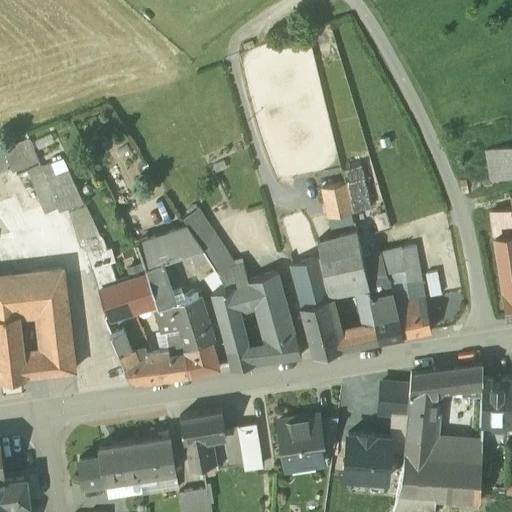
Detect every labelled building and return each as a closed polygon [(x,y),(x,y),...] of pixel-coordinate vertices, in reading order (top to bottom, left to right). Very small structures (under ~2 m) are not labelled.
[(28,139),(0,149),(0,175),(38,161),(28,139)] [(511,145),(485,150),(490,180),(511,176),(511,145)] [(63,159),(40,166),(57,206),(58,209),(67,207),(83,202),(63,159)] [(360,164),(341,168),(344,181),(351,211),(370,207),(360,164)] [(40,166),(39,165),(27,170),(44,211),(57,206),(40,166)] [(344,181),(321,186),(328,216),(351,211),(344,181)] [(83,202),(67,207),(77,239),(97,233),(98,232),(83,202)] [(198,207),(182,217),(187,225),(203,249),(213,263),(224,256),(229,253),(198,207)] [(511,212),(511,207),(492,210),(496,235),(511,232),(511,212)] [(378,227),(388,225),(385,210),(374,212),(378,227)] [(187,225),(136,242),(145,269),(159,264),(203,249),(187,225)] [(355,229),(317,239),(320,255),(321,255),(323,263),(361,254),(355,229)] [(511,232),(496,235),(499,253),(511,251),(511,232)] [(97,233),(77,239),(79,246),(84,245),(91,268),(110,262),(114,260),(111,249),(106,250),(102,238),(97,233)] [(413,244),(380,252),(385,273),(417,265),(413,244)] [(511,251),(499,253),(508,314),(511,313),(511,251)] [(380,252),(362,256),(361,254),(367,286),(367,287),(389,283),(389,282),(387,282),(385,273),(380,252)] [(361,254),(323,263),(329,294),(354,290),(367,286),(361,254)] [(320,255),(291,263),(296,283),(302,304),(328,297),(329,294),(323,263),(321,255),(320,255)] [(243,261),(229,264),(229,263),(224,256),(213,263),(228,286),(233,284),(246,280),(248,279),(243,261)] [(110,262),(91,268),(98,289),(117,283),(110,262)] [(159,264),(145,269),(146,273),(154,299),(157,307),(172,302),(159,264)] [(417,265),(385,273),(387,282),(389,282),(389,283),(395,303),(424,297),(417,265)] [(14,273),(0,274),(0,313),(12,312),(12,314),(39,311),(38,309),(67,306),(62,267),(59,268),(31,271),(14,273)] [(248,279),(246,280),(261,332),(269,321),(289,315),(277,270),(248,279)] [(436,271),(425,273),(429,295),(440,293),(436,271)] [(146,273),(120,281),(131,306),(154,299),(146,273)] [(117,283),(98,289),(107,315),(131,307),(131,306),(120,281),(117,283)] [(389,283),(367,287),(375,318),(398,313),(395,303),(389,283)] [(228,286),(212,290),(220,315),(239,309),(233,284),(228,286)] [(367,287),(367,286),(354,290),(363,328),(376,325),(375,318),(367,287)] [(210,338),(197,294),(157,307),(154,308),(163,332),(179,327),(181,332),(182,332),(185,345),(210,338)] [(302,304),(301,304),(313,353),(341,348),(337,334),(328,297),(302,304)] [(424,297),(395,303),(398,313),(402,335),(430,330),(424,297)] [(67,306),(38,309),(39,311),(44,350),(24,352),(27,375),(74,369),(67,306)] [(239,309),(220,315),(233,366),(269,359),(264,342),(248,345),(239,309)] [(12,314),(12,312),(0,313),(0,378),(27,375),(24,352),(17,353),(12,314)] [(375,318),(376,325),(380,340),(402,335),(398,313),(375,318)] [(289,315),(269,321),(261,332),(264,342),(269,359),(269,360),(301,355),(289,315)] [(363,328),(337,334),(341,348),(380,340),(376,325),(363,328)] [(124,328),(110,333),(118,353),(124,352),(132,349),(132,348),(124,328)] [(210,338),(185,345),(187,352),(182,353),(187,373),(191,372),(218,365),(210,338)] [(182,353),(147,358),(146,352),(132,348),(132,349),(124,352),(127,360),(134,359),(137,380),(187,373),(182,353)] [(127,360),(124,352),(118,353),(131,381),(137,380),(134,359),(127,360)] [(479,362),(454,365),(455,386),(460,385),(478,384),(478,383),(479,362)] [(454,365),(410,371),(407,414),(407,422),(434,424),(437,388),(455,386),(454,365)] [(511,377),(501,377),(501,382),(492,382),(492,377),(482,377),(481,420),(511,421),(511,377)] [(391,413),(407,414),(409,383),(382,382),(380,412),(391,413)] [(478,384),(460,385),(461,396),(469,396),(470,432),(468,437),(467,458),(481,459),(482,422),(479,422),(480,383),(478,383),(478,384)] [(221,409),(179,416),(183,440),(185,440),(186,445),(190,469),(212,464),(208,436),(225,433),(221,409)] [(407,422),(407,414),(391,413),(390,436),(389,451),(405,452),(406,435),(407,422)] [(317,414),(278,420),(284,461),(318,456),(317,447),(323,446),(318,419),(317,414)] [(337,416),(318,419),(323,446),(333,445),(337,416)] [(434,424),(407,422),(406,435),(433,437),(434,424)] [(254,424),(238,426),(245,468),(261,466),(254,424)] [(389,451),(390,436),(347,434),(344,477),(387,479),(389,451)] [(170,435),(134,440),(140,476),(142,493),(178,487),(170,435)] [(134,440),(98,446),(100,459),(104,482),(107,499),(142,493),(140,476),(134,440)] [(467,458),(404,453),(403,462),(397,492),(430,495),(479,499),(481,459),(467,458)] [(100,459),(79,462),(83,485),(104,482),(100,459)] [(3,474),(0,474),(0,511),(15,511),(14,504),(29,502),(26,477),(4,481),(3,474)] [(210,511),(206,487),(179,491),(181,511),(210,511)] [(429,511),(430,495),(397,492),(396,497),(392,511),(429,511)]
